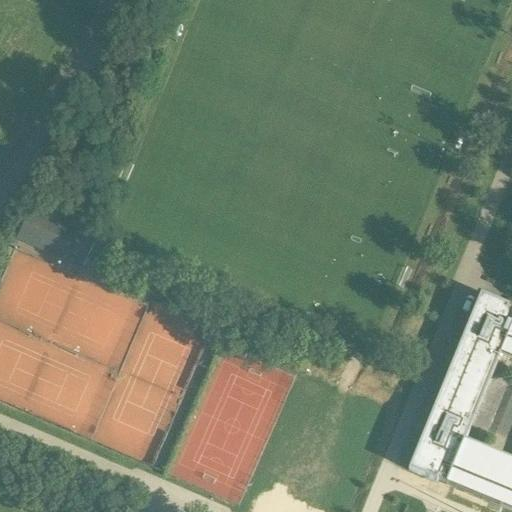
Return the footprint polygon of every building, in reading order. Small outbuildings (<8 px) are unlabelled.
[(72,235),(30,216),(19,240),(62,259),(83,268),(86,260),(81,258),(77,256),(82,244),(83,240),(72,235)] [(86,246),(82,244),(77,256),(81,258),(86,246)] [(409,470),(445,485),(462,444),(499,355),(511,321),(511,309),(480,297),(409,470)] [(511,321),(499,355),(511,360),(511,321)] [(511,511),(511,464),(462,444),(445,485),(511,511)]
